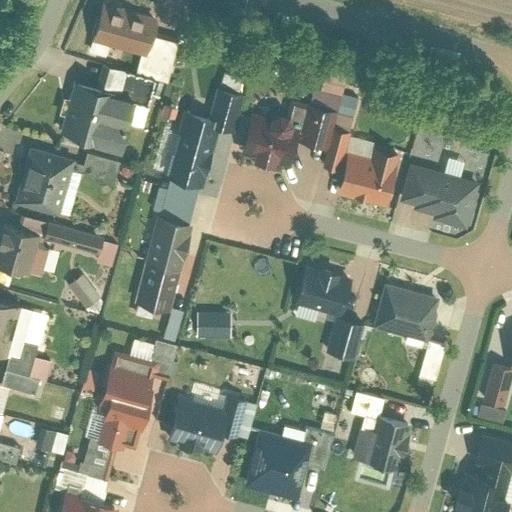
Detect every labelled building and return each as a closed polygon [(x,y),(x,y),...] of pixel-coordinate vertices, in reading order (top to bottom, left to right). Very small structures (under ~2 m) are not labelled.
[(153,9),(118,0),(100,0),(92,34),(143,47),(153,9)] [(184,62),(200,59),(196,36),(181,39),(184,62)] [(231,61),(249,66),(255,44),(236,39),(231,61)] [(270,64),(273,48),(256,45),(253,60),(270,64)] [(345,68),(324,64),(320,83),(341,88),(345,68)] [(242,70),(223,65),(219,79),(239,84),(242,70)] [(75,73),(60,124),(118,141),(133,90),(75,73)] [(208,117),(233,123),(242,86),(217,80),(208,117)] [(313,82),(310,95),(305,94),(296,133),(326,140),(338,88),(313,82)] [(272,104),(269,110),(247,105),(237,146),(286,158),(297,117),(290,115),(290,108),(285,103),(278,101),(272,104)] [(331,120),(322,158),(339,162),(349,125),(331,120)] [(167,170),(200,179),(213,132),(180,123),(167,170)] [(344,146),(335,186),(385,197),(397,144),(371,138),(368,151),(344,146)] [(13,194),(56,206),(73,151),(29,139),(13,194)] [(118,153),(86,144),(80,166),(112,174),(118,153)] [(431,211),(465,220),(477,173),(408,155),(397,194),(414,198),(413,201),(432,207),(431,211)] [(43,226),(46,214),(20,207),(16,219),(43,226)] [(144,255),(178,263),(189,217),(155,209),(144,255)] [(101,228),(46,214),(43,226),(41,233),(96,248),(101,228)] [(0,225),(0,258),(25,266),(34,238),(38,226),(3,216),(0,225)] [(95,255),(110,258),(116,237),(101,233),(95,255)] [(34,238),(25,266),(39,271),(48,243),(34,238)] [(178,263),(144,255),(130,313),(164,321),(178,263)] [(305,256),(294,296),(340,308),(350,268),(305,256)] [(85,302),(99,291),(81,267),(66,278),(85,302)] [(438,289),(384,276),(374,320),(427,333),(438,289)] [(0,347),(5,348),(18,297),(0,292),(0,347)] [(229,330),(227,304),(192,307),(194,332),(229,330)] [(327,343),(352,350),(361,315),(336,308),(327,343)] [(165,332),(186,338),(192,315),(171,310),(165,332)] [(424,360),(440,357),(437,340),(432,341),(432,345),(422,347),(424,360)] [(105,401),(96,432),(89,430),(79,465),(107,473),(116,438),(131,442),(156,355),(113,343),(98,399),(105,401)] [(27,369),(45,374),(51,354),(33,349),(27,369)] [(233,357),(229,374),(253,379),(257,363),(233,357)] [(486,399),(495,359),(488,358),(479,397),(486,399)] [(506,398),(507,361),(493,361),(491,397),(506,398)] [(37,372),(5,363),(0,378),(33,387),(37,372)] [(381,390),(356,383),(350,406),(374,413),(381,390)] [(213,445),(219,425),(235,429),(245,393),(227,388),(223,401),(178,390),(167,432),(213,445)] [(503,418),(506,405),(478,399),(476,411),(503,418)] [(364,453),(396,462),(409,417),(376,408),(364,453)] [(305,420),(302,432),(258,421),(243,478),(295,491),(304,457),(322,462),(331,427),(305,420)] [(37,443),(61,448),(65,428),(41,423),(37,443)] [(511,464),(471,453),(455,511),(501,511),(511,473),(511,464)] [(112,511),(116,500),(62,486),(55,511),(112,511)]
